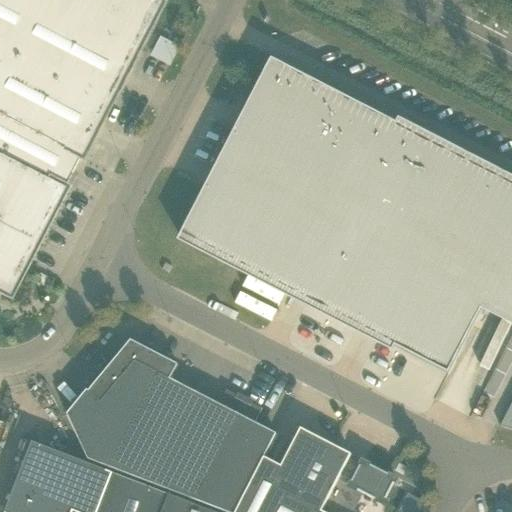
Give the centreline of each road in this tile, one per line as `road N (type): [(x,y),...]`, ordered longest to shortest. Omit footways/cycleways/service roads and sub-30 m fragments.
road 1 (unclassified): [(464,456),(96,269)]
road 2 (unknown): [(222,23),(511,171)]
road 3 (unclassified): [(234,0),(96,269)]
road 4 (unclassified): [(96,269),(57,336),(33,354),(0,362)]
